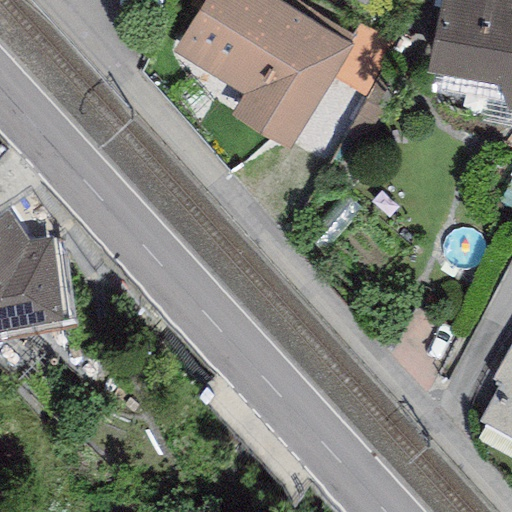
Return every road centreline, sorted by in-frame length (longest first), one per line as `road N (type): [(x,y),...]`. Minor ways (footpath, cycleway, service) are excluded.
road 1 (residential): [(511,500),(54,0)]
road 2 (secondary): [(0,80),(395,511)]
